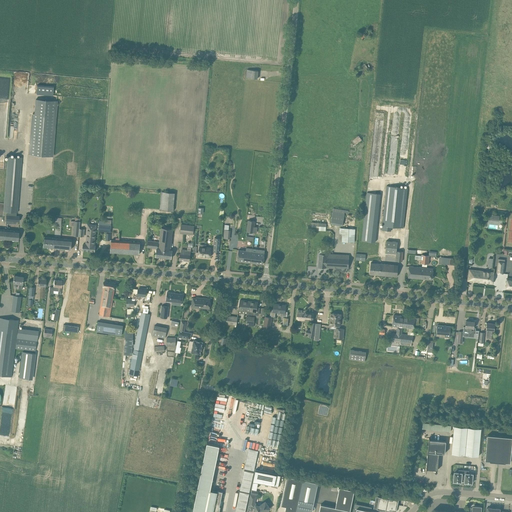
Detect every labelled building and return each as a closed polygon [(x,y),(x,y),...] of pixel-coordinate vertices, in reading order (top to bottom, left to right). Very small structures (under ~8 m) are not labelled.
[(373,33),(368,28),(359,35),(363,41),(373,33)] [(365,64),(355,71),(358,75),(359,76),(360,75),(361,75),(369,69),(365,64)] [(247,70),(247,78),(259,78),(260,70),(247,70)] [(0,85),(10,86),(10,78),(0,77),(0,85)] [(36,113),(32,113),(30,154),(55,156),(58,100),(36,98),(36,113)] [(359,135),(352,141),(355,145),(362,140),(359,135)] [(18,213),(22,157),(8,156),(3,211),(18,213)] [(387,186),(382,230),(391,231),(392,227),(403,228),(408,188),(387,186)] [(171,204),(176,204),(176,192),(162,191),(161,210),(171,210),(171,204)] [(366,192),(361,240),(374,241),(378,193),(366,192)] [(331,224),(342,226),(345,212),(348,213),(349,211),(334,208),(331,224)] [(248,220),(246,232),(254,233),(255,221),(248,220)] [(99,221),(98,231),(108,232),(108,233),(106,233),(106,240),(110,240),(111,223),(105,223),(105,221),(99,221)] [(326,231),(326,223),(311,222),(311,229),(326,231)] [(82,250),(95,251),(95,245),(94,245),(96,225),(87,224),(86,244),(83,244),(82,250)] [(193,235),(194,226),(181,224),(180,233),(193,235)] [(29,232),(32,234),(34,231),(26,225),(25,237),(29,232)] [(171,258),(172,253),(172,250),(170,250),(173,229),(161,227),(159,242),(148,241),(147,247),(157,248),(156,257),(171,258)] [(355,229),(340,228),(339,233),(342,233),(342,242),(354,242),(355,229)] [(0,239),(6,240),(8,240),(9,230),(8,230),(9,229),(7,229),(7,230),(0,229),(0,239)] [(9,230),(8,240),(18,241),(19,231),(9,230)] [(71,249),(71,244),(72,239),(45,237),(44,247),(71,249)] [(111,240),(110,252),(139,254),(140,242),(111,240)] [(387,240),(385,252),(396,253),(395,261),(402,261),(403,251),(397,251),(398,242),(387,240)] [(180,254),(179,259),(189,260),(190,255),(190,254),(191,247),(193,248),(194,243),(188,242),(187,247),(187,250),(185,250),(182,249),(181,253),(180,253),(180,254)] [(199,246),(198,256),(210,257),(211,247),(206,246),(206,247),(199,246)] [(238,249),(237,261),(250,263),(252,248),(246,248),(245,250),(238,249)] [(265,250),(252,248),(250,263),(263,264),(265,250)] [(429,255),(436,256),(436,252),(429,251),(429,255),(422,255),(421,263),(429,264),(429,255)] [(348,269),(349,264),(349,255),(319,253),(318,267),(348,269)] [(497,273),(503,273),(505,260),(498,259),(497,273)] [(370,274),(382,275),(397,276),(398,265),(371,263),(370,274)] [(432,280),(432,275),(433,268),(409,266),(408,277),(432,280)] [(493,283),(494,272),(469,269),(468,280),(470,280),(473,280),(473,281),(493,283)] [(22,289),(23,277),(14,276),(13,283),(19,283),(18,289),(22,289)] [(45,286),(45,284),(46,279),(38,278),(37,285),(41,286),(40,293),(44,293),(45,286)] [(57,293),(61,293),(61,287),(62,281),(54,280),(53,287),(50,287),(49,293),(55,294),(55,291),(57,291),(57,293)] [(115,283),(104,282),(103,286),(104,287),(99,315),(109,317),(115,283)] [(135,298),(141,299),(145,300),(145,296),(146,289),(138,288),(137,294),(136,294),(135,298)] [(63,297),(62,311),(68,311),(68,308),(69,308),(69,305),(73,306),(73,302),(79,303),(79,304),(85,305),(85,299),(79,298),(80,290),(73,290),(72,294),(74,295),(73,298),(63,297)] [(183,294),(167,292),(166,301),(171,301),(171,304),(181,305),(181,303),(182,303),(183,294)] [(19,312),(22,296),(13,295),(11,311),(19,312)] [(201,308),(209,309),(210,299),(196,297),(196,298),(192,298),(191,308),(201,309),(201,308)] [(245,311),(249,311),(250,311),(250,305),(248,305),(249,301),(240,300),(238,312),(245,313),(245,311)] [(258,302),(249,301),(248,305),(250,305),(250,311),(249,311),(249,314),(258,315),(259,308),(257,308),(258,302)] [(279,304),(274,304),(273,309),(271,309),(270,316),(275,317),(275,312),(281,312),(280,315),(284,315),(284,316),(287,316),(288,311),(285,311),(286,306),(279,305),(279,304)] [(306,311),(298,310),(297,318),(298,318),(298,320),(304,320),(305,319),(312,320),(313,313),(306,312),(306,311)] [(134,347),(129,374),(138,375),(150,314),(141,313),(135,344),(133,344),(133,347),(134,347)] [(341,314),(330,313),(329,325),(337,326),(337,328),(336,337),(342,338),(343,329),(339,328),(339,326),(340,326),(341,314)] [(225,323),(228,323),(236,325),(237,317),(226,315),(225,323)] [(393,315),(393,320),(392,326),(397,327),(397,333),(391,333),(390,340),(400,341),(401,334),(402,327),(403,316),(393,315)] [(263,328),(270,329),(272,318),(265,316),(263,328)] [(403,316),(402,327),(414,329),(415,318),(403,316)] [(0,317),(0,375),(12,377),(15,348),(35,351),(37,341),(16,339),(18,328),(19,320),(0,317)] [(99,321),(98,332),(123,336),(125,325),(99,321)] [(463,331),(464,331),(464,332),(469,333),(469,337),(474,337),(474,333),(475,333),(476,330),(473,330),(473,328),(474,328),(474,321),(466,321),(465,327),(463,327),(463,331)] [(494,331),(494,329),(495,324),(487,323),(486,330),(490,330),(489,338),(493,339),(494,331)] [(63,324),(63,330),(78,332),(78,326),(63,324)] [(451,326),(437,325),(436,333),(445,334),(445,337),(450,337),(451,326)] [(52,330),(44,328),(43,336),(51,338),(52,330)] [(190,339),(191,333),(184,331),(179,330),(178,336),(190,339)] [(401,334),(400,341),(412,343),(413,335),(401,334)] [(167,337),(166,346),(176,347),(176,338),(167,337)] [(190,341),(188,350),(191,351),(191,352),(200,354),(202,342),(194,340),(193,341),(190,341)] [(351,349),(349,359),(365,361),(366,351),(351,349)] [(35,379),(37,353),(22,352),(20,378),(35,379)] [(489,382),(490,369),(481,368),(480,381),(489,382)] [(479,456),(481,428),(454,426),(452,454),(479,456)] [(490,461),(498,462),(500,436),(487,435),(485,460),(490,461)] [(510,463),(511,443),(511,437),(500,436),(498,462),(506,463),(506,462),(510,463)] [(445,454),(446,441),(429,440),(426,469),(438,470),(439,453),(445,454)] [(219,506),(222,491),(218,490),(217,491),(210,490),(219,446),(207,443),(193,511),(192,511),(219,511),(220,506),(219,506)] [(255,469),(253,481),(271,485),(271,487),(278,489),(281,475),(255,469)] [(461,480),(463,480),(464,471),(459,470),(459,473),(454,472),(454,475),(453,475),(452,479),(454,479),(453,481),(461,482),(461,480)] [(464,471),(463,480),(465,481),(464,482),(472,483),(472,480),(473,480),(473,477),(472,477),(472,476),(472,474),(468,474),(468,471),(464,471)] [(287,476),(281,505),(286,506),(285,511),(289,511),(306,511),(307,511),(312,511),(318,483),(287,476)] [(349,511),(350,510),(354,490),(339,487),(335,507),(321,504),(318,511),(349,511)] [(396,511),(399,499),(392,498),(392,500),(379,497),(377,509),(390,511),(390,510),(396,511)] [(269,507),(269,506),(270,505),(269,503),(268,503),(267,502),(266,503),(265,502),(261,504),(258,504),(258,505),(255,505),(255,506),(253,511),(264,511),(266,511),(265,511),(270,508),(269,507)]
